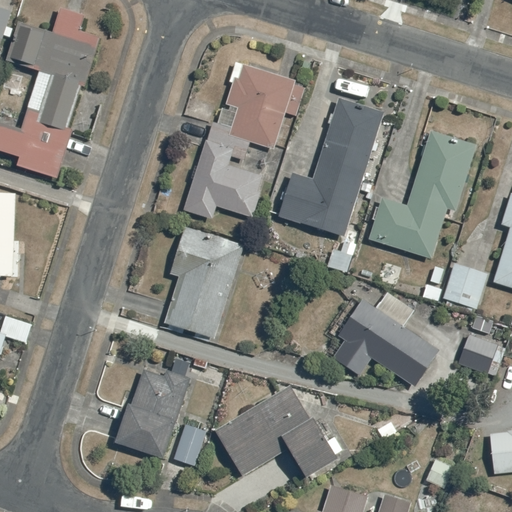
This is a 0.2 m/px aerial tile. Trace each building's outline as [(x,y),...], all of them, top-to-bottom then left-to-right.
[(0,0),(0,38),(3,39),(11,11),(0,7),(0,0)] [(69,147),(73,135),(87,86),(102,35),(96,33),(84,29),(87,17),(62,9),(54,37),(21,27),(11,62),(41,70),(23,131),(0,124),(0,152),(22,159),(19,168),(60,180),(69,147)] [(253,218),(265,179),(232,169),(234,161),(247,165),(254,145),(279,153),(290,115),(297,117),(306,85),(245,66),(236,63),(230,83),(235,85),(228,109),(222,107),(218,122),(213,120),(185,211),(213,220),(217,207),(253,218)] [(270,214),(282,218),(337,236),(328,268),(347,273),(359,233),(347,230),(384,113),(343,100),(317,183),(298,177),(290,175),(281,202),(274,200),(270,214)] [(480,148),(432,133),(409,208),(383,201),(371,241),(433,260),(446,218),(457,222),(480,148)] [(0,275),(14,277),(18,196),(0,194),(0,275)] [(511,197),(503,225),(511,227),(511,230),(495,283),(511,288),(511,197)] [(244,246),(187,229),(173,276),(183,279),(169,326),(216,340),(244,246)] [(400,265),(379,260),(374,280),(395,286),(400,265)] [(454,263),(444,290),(425,284),(421,297),(440,303),(442,299),(477,311),(489,274),(454,263)] [(400,299),(378,283),(373,291),(355,279),(345,295),(349,298),(342,308),(328,330),(345,342),(334,359),(360,377),(372,358),(417,388),(439,355),(446,359),(464,331),(405,292),(400,299)] [(0,358),(7,338),(27,344),(33,325),(7,317),(2,333),(0,332),(0,358)] [(481,337),(487,321),(474,317),(458,364),(495,376),(505,345),(481,337)] [(191,381),(146,368),(122,447),(167,460),(191,381)] [(324,436),(315,421),(312,423),(292,389),(218,432),(245,478),(292,450),(311,481),(341,464),(337,457),(345,452),(333,431),(324,436)] [(420,416),(400,415),(376,428),(386,447),(425,427),(420,416)] [(207,431),(183,426),(175,461),(198,467),(207,431)] [(511,472),(511,430),(492,432),(495,474),(511,472)] [(455,468),(435,459),(426,480),(446,489),(455,468)] [(317,511),(410,511),(413,504),(376,491),(373,499),(333,484),(323,511),(318,511),(317,511)]
